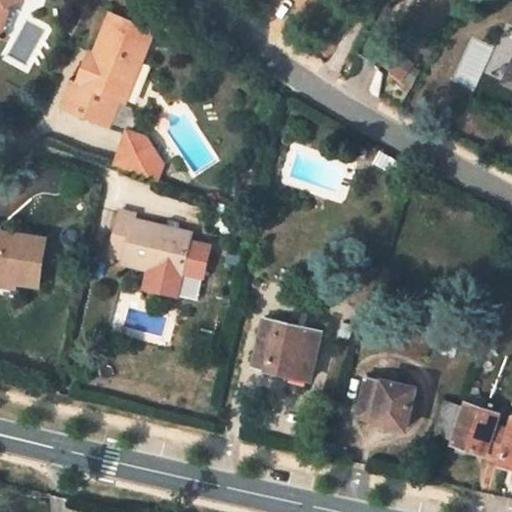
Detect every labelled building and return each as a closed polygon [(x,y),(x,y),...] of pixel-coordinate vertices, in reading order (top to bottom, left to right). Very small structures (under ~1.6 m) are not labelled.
[(0,0),(0,34),(2,35),(8,13),(6,9),(21,0),(0,0)] [(95,58),(91,68),(84,65),(76,88),(85,91),(77,118),(106,129),(117,102),(124,105),(151,31),(111,16),(95,58)] [(87,56),(84,65),(91,68),(95,58),(87,56)] [(69,86),(60,112),(77,118),(85,91),(76,88),(69,86)] [(126,133),(113,168),(154,183),(160,167),(147,162),(152,148),(148,140),(126,133)] [(135,214),(121,211),(111,257),(124,260),(123,265),(151,272),(150,277),(179,284),(190,235),(134,221),(135,214)] [(44,240),(0,232),(0,279),(16,282),(38,286),(44,240)] [(16,282),(0,279),(0,287),(15,290),(16,282)] [(252,367),(309,380),(320,333),(263,319),(252,367)] [(351,325),(343,323),(340,337),(348,340),(351,325)] [(356,419),(406,431),(417,387),(366,376),(356,419)] [(461,408),(445,402),(434,433),(450,439),(461,408)] [(497,424),(500,415),(463,402),(461,408),(450,439),(449,443),(502,461),(510,427),(497,424)] [(511,420),(510,427),(502,461),(501,466),(511,468),(511,420)]
